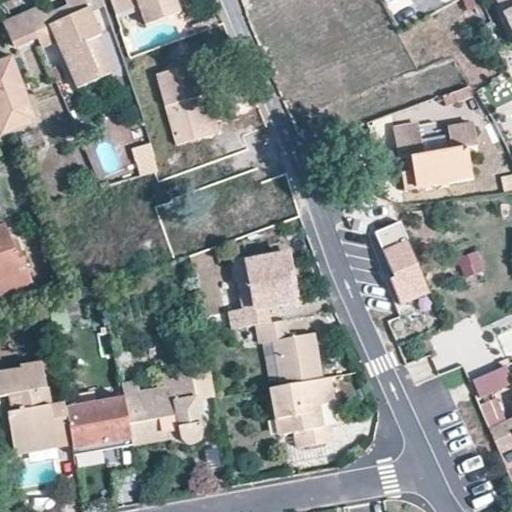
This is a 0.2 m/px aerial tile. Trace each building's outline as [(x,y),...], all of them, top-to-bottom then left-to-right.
[(85,43),(98,37),(102,35),(92,12),(90,7),(88,8),(84,0),(63,0),(66,5),(70,16),(49,25),(45,14),(42,7),(26,13),(37,38),(38,39),(41,48),(56,41),(76,89),(100,79),(85,43)] [(106,6),(103,0),(84,0),(88,8),(90,7),(92,12),(106,6)] [(180,13),(175,0),(110,0),(116,15),(138,7),(145,26),(180,13)] [(511,0),(499,0),(511,27),(511,0)] [(70,16),(66,5),(45,14),(49,25),(70,16)] [(37,38),(26,13),(3,23),(14,48),(37,38)] [(195,34),(219,26),(216,17),(192,26),(195,34)] [(113,73),(98,37),(85,43),(100,79),(113,73)] [(60,66),(54,51),(45,55),(52,70),(60,66)] [(0,136),(36,123),(11,57),(0,61),(0,136)] [(212,110),(207,92),(220,89),(212,60),(157,74),(166,108),(170,106),(173,119),(168,120),(176,146),(180,145),(207,138),(211,137),(205,112),(212,110)] [(455,90),(443,94),(447,104),(459,100),(455,90)] [(218,135),(212,110),(205,112),(211,137),(218,135)] [(471,180),(466,149),(477,147),(472,123),(447,127),(451,150),(423,154),(418,123),(392,128),(398,160),(409,159),(412,171),(400,174),(403,191),(471,180)] [(155,165),(153,158),(137,162),(139,170),(155,165)] [(412,171),(409,159),(398,160),(400,174),(412,171)] [(155,165),(139,170),(141,176),(156,172),(155,165)] [(511,176),(502,179),(505,193),(511,191),(511,176)] [(395,216),(394,206),(381,207),(382,217),(395,216)] [(402,224),(377,234),(384,253),(396,280),(392,281),(398,298),(392,300),(401,314),(407,325),(432,314),(428,297),(432,295),(402,224)] [(0,297),(32,286),(23,258),(18,260),(15,252),(5,225),(0,227),(0,297)] [(477,249),(460,256),(467,273),(484,266),(477,249)] [(289,304),(284,272),(293,270),(290,254),(233,264),(242,311),(227,314),(230,331),(256,326),(269,324),(267,307),(289,304)] [(298,302),(293,270),(284,272),(289,304),(298,302)] [(321,380),(313,334),(287,338),(285,321),(269,324),(256,326),(259,344),(262,344),(274,342),(281,387),(321,380)] [(281,387),(274,342),(262,344),(270,389),(281,387)] [(428,358),(409,363),(413,379),(433,374),(428,358)] [(65,409),(64,404),(49,406),(41,363),(19,367),(20,370),(0,373),(0,414),(6,414),(12,447),(54,439),(55,449),(71,446),(65,409)] [(191,374),(190,368),(160,373),(163,388),(193,383),(191,374)] [(215,398),(210,371),(191,374),(193,383),(201,427),(220,423),(215,398)] [(323,428),(319,406),(326,404),(333,403),(329,378),(321,380),(281,387),(270,389),(278,436),(294,434),(297,449),(332,443),(330,427),(323,428)] [(437,381),(407,393),(414,411),(445,399),(437,381)] [(201,427),(193,383),(163,388),(138,393),(136,382),(121,385),(124,399),(131,439),(132,446),(174,438),(172,431),(178,430),(179,437),(180,441),(185,445),(192,446),(197,445),(201,441),(203,436),(201,427)] [(131,439),(124,399),(65,409),(71,446),(72,450),(131,439)] [(330,427),(326,404),(319,406),(323,428),(330,427)] [(481,410),(489,429),(505,422),(497,404),(481,410)] [(419,417),(423,430),(452,422),(448,409),(419,417)] [(511,419),(505,422),(489,429),(506,470),(511,466),(511,419)] [(14,457),(55,449),(54,439),(12,447),(14,457)]
